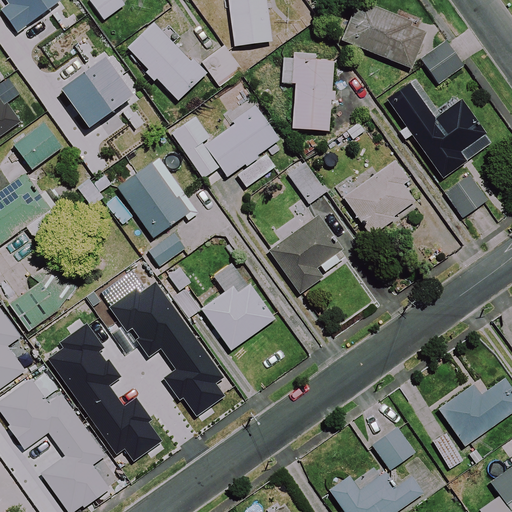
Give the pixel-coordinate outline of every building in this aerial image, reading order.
[(7,0),(10,5),(2,11),(19,34),(63,1),(62,0),(7,0)] [(123,7),(118,0),(89,0),(88,1),(102,21),(123,7)] [(269,43),(263,0),(225,0),(232,48),(269,43)] [(424,32),(364,7),(358,20),(349,16),(339,41),(409,69),(424,32)] [(151,25),(125,52),(147,72),(144,75),(154,84),(156,82),(178,102),(204,75),(151,25)] [(37,50),(25,31),(13,39),(24,58),(37,50)] [(459,68),(442,45),(419,61),(437,84),(459,68)] [(226,69),(233,65),(223,50),(201,64),(214,84),(229,75),(226,69)] [(60,85),(75,106),(119,74),(105,54),(60,85)] [(326,133),(331,67),(282,63),(281,84),(294,85),(290,130),(326,133)] [(119,74),(75,106),(88,124),(132,93),(119,74)] [(436,119),(413,86),(388,103),(441,179),(489,145),(460,103),(436,119)] [(4,103),(0,97),(0,134),(20,120),(6,101),(4,103)] [(203,147),(226,179),(235,172),(247,189),(276,168),(264,151),(277,141),(254,110),(203,147)] [(59,150),(40,124),(11,145),(30,171),(59,150)] [(184,198),(159,161),(118,189),(151,239),(186,216),(177,203),(184,198)] [(328,189),(308,163),(289,178),(308,204),(328,189)] [(342,200),(374,239),(396,222),(392,218),(411,203),(382,167),(342,200)] [(486,200),(467,172),(440,190),(459,219),(486,200)] [(38,196),(27,181),(0,200),(0,245),(26,226),(35,239),(63,219),(43,192),(38,196)] [(100,204),(89,182),(62,196),(74,218),(100,204)] [(268,252),(298,295),(345,263),(315,220),(268,252)] [(183,251),(172,235),(146,252),(157,268),(183,251)] [(273,321),(235,267),(215,281),(224,294),(200,310),(229,351),(273,321)] [(189,284),(176,268),(166,276),(179,292),(189,284)] [(73,298),(52,269),(7,301),(28,331),(73,298)] [(168,323),(148,293),(122,310),(141,341),(168,323)] [(0,375),(33,352),(3,310),(0,312),(0,375)] [(201,343),(185,319),(173,326),(189,351),(201,343)] [(182,396),(152,354),(95,394),(120,430),(155,405),(160,411),(182,396)] [(511,412),(511,394),(502,381),(479,398),(470,386),(436,410),(463,448),(511,412)] [(65,418),(52,399),(0,435),(0,443),(35,494),(70,469),(56,449),(65,444),(53,426),(65,418)] [(412,453),(393,429),(369,447),(389,472),(412,453)] [(461,461),(445,435),(432,443),(448,470),(461,461)] [(511,511),(511,469),(488,486),(497,498),(477,511),(511,511)] [(396,488),(386,473),(357,493),(348,478),(329,491),(342,511),(395,511),(421,494),(410,478),(396,488)]
